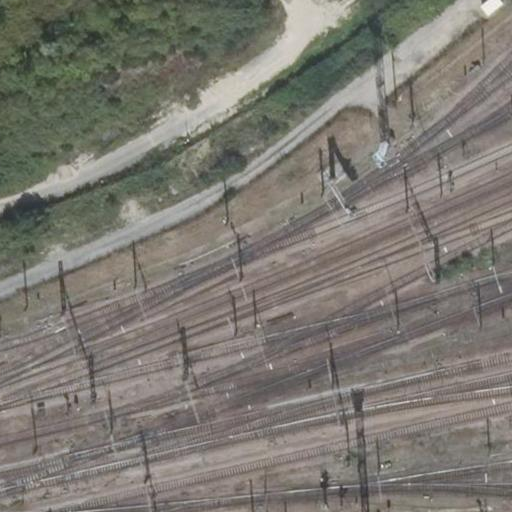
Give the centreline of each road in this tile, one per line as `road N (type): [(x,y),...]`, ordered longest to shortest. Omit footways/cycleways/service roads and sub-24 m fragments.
road 1 (unclassified): [(0,287),(169,216),(318,113),(459,0)]
road 2 (track): [(353,0),(212,98),(69,180),(0,204)]
